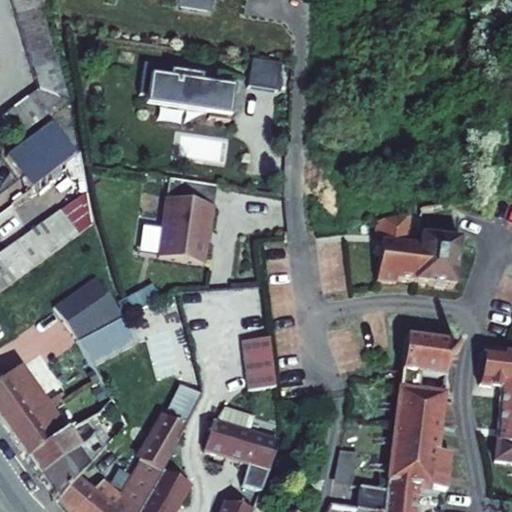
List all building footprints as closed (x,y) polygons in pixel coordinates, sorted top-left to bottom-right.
[(10,0),(15,15),(39,8),(45,7),(42,0),(10,0)] [(180,0),(180,4),(208,8),(209,1),(213,1),(212,0),(180,0)] [(18,27),(19,30),(43,23),(39,8),(15,15),(18,27)] [(19,30),(23,43),(47,36),(43,23),(19,30)] [(47,36),(23,43),(27,57),(51,50),(47,36)] [(31,71),(56,64),(51,50),(27,57),(31,71)] [(250,61),(246,89),(263,92),(267,63),(250,61)] [(56,64),(31,71),(37,91),(52,112),(67,101),(56,64)] [(206,121),(228,124),(233,90),(200,85),(201,79),(170,74),(171,70),(142,66),(138,98),(161,101),(160,110),(207,117),(206,121)] [(25,100),(40,120),(52,112),(37,91),(25,100)] [(13,108),(29,129),(40,120),(25,100),(13,108)] [(1,117),(16,138),(29,129),(13,108),(1,117)] [(5,158),(30,191),(75,158),(50,125),(5,158)] [(212,208),(215,188),(168,181),(165,200),(212,208)] [(165,200),(156,260),(201,267),(206,234),(208,234),(212,208),(165,200)] [(0,293),(77,238),(60,213),(0,255),(0,293)] [(404,241),(407,215),(374,223),(373,236),(385,237),(384,243),(379,243),(375,285),(394,287),(395,283),(411,285),(415,248),(399,246),(400,240),(404,241)] [(457,250),(447,249),(448,240),(417,237),(416,248),(415,248),(411,285),(452,289),(457,250)] [(457,250),(458,242),(448,240),(447,249),(457,250)] [(95,280),(53,309),(77,344),(93,336),(109,327),(123,320),(95,280)] [(274,330),(298,327),(293,280),(269,282),(274,330)] [(125,301),(132,315),(159,300),(152,286),(125,301)] [(122,352),(138,343),(125,319),(123,320),(109,327),(122,352)] [(146,332),(159,379),(184,373),(171,325),(146,332)] [(109,327),(93,336),(107,360),(122,352),(109,327)] [(77,344),(91,369),(107,360),(93,336),(77,344)] [(241,342),(243,359),(270,355),(268,339),(241,342)] [(419,375),(444,379),(446,358),(457,360),(459,349),(448,347),(448,345),(404,339),(400,373),(419,375)] [(500,391),(498,412),(511,413),(511,354),(488,352),(484,389),(500,391)] [(270,355),(243,359),(245,375),(272,372),(270,355)] [(0,382),(0,421),(13,440),(51,415),(64,406),(57,397),(45,406),(19,369),(0,382)] [(272,372),(245,375),(247,393),(274,389),(272,372)] [(86,376),(92,387),(97,383),(91,373),(86,376)] [(438,426),(442,397),(416,394),(419,375),(400,373),(394,431),(415,434),(417,423),(438,426)] [(90,393),(98,405),(105,401),(98,388),(90,393)] [(179,388),(163,418),(185,430),(200,398),(179,388)] [(224,411),(215,425),(232,431),(231,432),(247,437),(248,435),(252,420),(224,411)] [(511,413),(498,412),(493,464),(511,467),(511,413)] [(51,415),(13,440),(26,460),(44,448),(62,435),(65,434),(51,415)] [(120,499),(102,484),(92,494),(75,511),(142,511),(147,504),(164,474),(185,430),(163,418),(137,462),(140,464),(120,499)] [(89,421),(96,434),(102,431),(95,418),(89,421)] [(417,423),(415,434),(394,431),(390,458),(433,464),(434,454),(438,426),(417,423)] [(211,424),(202,454),(239,463),(247,437),(231,432),(232,431),(215,425),(211,424)] [(102,431),(96,434),(92,436),(103,451),(111,443),(102,431)] [(26,460),(39,478),(75,452),(62,435),(44,448),(26,460)] [(259,494),(276,444),(248,435),(247,437),(239,463),(239,465),(247,467),(240,489),(259,494)] [(92,436),(90,441),(75,452),(39,478),(56,502),(77,480),(103,451),(92,436)] [(332,486),(350,488),(355,456),(338,453),(332,486)] [(445,493),(450,456),(434,454),(433,464),(390,458),(387,484),(417,488),(445,493)] [(147,504),(163,511),(173,511),(187,486),(164,474),(147,504)] [(64,511),(75,511),(92,494),(77,480),(56,502),(64,511)] [(413,511),(416,496),(417,488),(387,484),(385,493),(382,511),(413,511)] [(358,489),(355,511),(382,511),(385,493),(358,489)]
